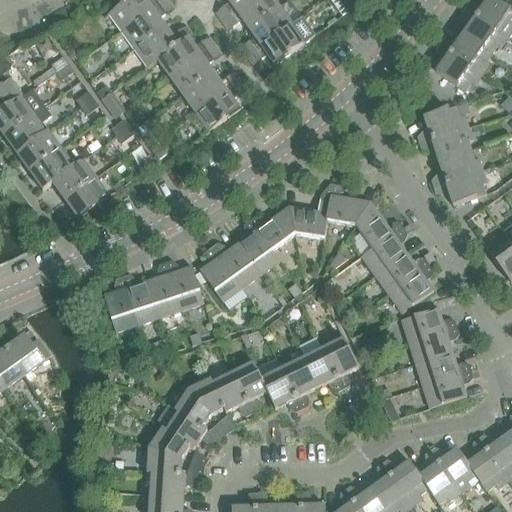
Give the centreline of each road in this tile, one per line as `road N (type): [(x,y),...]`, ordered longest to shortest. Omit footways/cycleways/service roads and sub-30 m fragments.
road 1 (tertiary): [(0,305),(190,212),(337,105)]
road 2 (residential): [(215,511),(231,478),(349,472),(390,445),(472,424),(501,403),(501,342)]
road 3 (residential): [(501,342),(458,265),(337,105)]
road 4 (tertiary): [(337,105),(436,0)]
